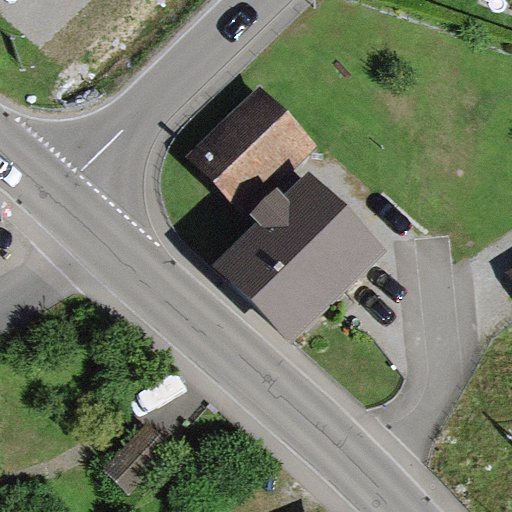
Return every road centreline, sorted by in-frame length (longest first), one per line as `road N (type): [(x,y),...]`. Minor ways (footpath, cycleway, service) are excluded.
road 1 (tertiary): [(409,511),(58,196)]
road 2 (unclassified): [(58,196),(259,0)]
